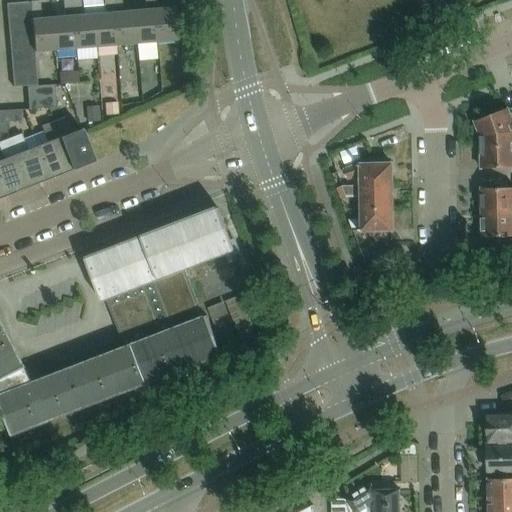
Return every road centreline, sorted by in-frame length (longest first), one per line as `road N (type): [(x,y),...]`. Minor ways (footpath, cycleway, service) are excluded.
road 1 (secondary): [(343,368),(64,511)]
road 2 (residential): [(0,235),(257,136)]
road 3 (tertiary): [(343,368),(257,136)]
road 4 (secondary): [(141,511),(357,402)]
road 5 (secondary): [(511,306),(448,322),(343,368)]
road 6 (residential): [(437,250),(434,116),(420,76)]
road 7 (residential): [(257,136),(420,76)]
road 8 (residential): [(443,511),(440,401),(459,359)]
road 9 (tertiary): [(257,136),(232,0)]
